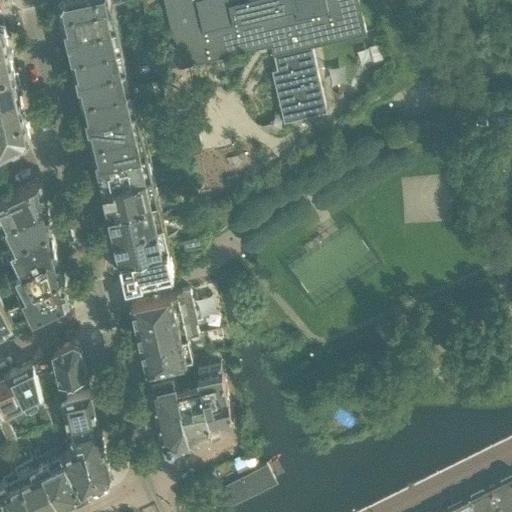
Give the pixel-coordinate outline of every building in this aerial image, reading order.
[(61,3),(63,13),(107,2),(116,0),(62,0),(61,3)] [(165,0),(180,65),(272,43),(278,68),(272,69),(284,120),(327,110),(312,44),(366,31),(359,0),(165,0)] [(63,13),(68,34),(112,24),(107,2),(63,13)] [(0,45),(8,42),(9,41),(4,23),(0,22),(0,45)] [(73,54),(74,55),(117,45),(114,32),(112,24),(68,34),(73,54)] [(8,42),(0,45),(0,70),(13,65),(8,42)] [(74,55),(79,76),(122,66),(117,45),(74,55)] [(13,65),(0,70),(0,99),(19,90),(20,90),(14,64),(13,65)] [(79,76),(84,98),(127,89),(122,66),(79,76)] [(84,98),(89,119),(132,108),(127,89),(84,98)] [(19,90),(0,99),(0,125),(25,114),(19,90)] [(93,139),(93,140),(138,130),(132,108),(89,119),(94,139),(93,139)] [(25,114),(0,125),(0,152),(25,140),(30,132),(26,113),(25,114)] [(202,147),(195,116),(185,118),(193,149),(202,147)] [(93,140),(99,161),(142,151),(140,142),(138,130),(93,140)] [(99,161),(103,181),(147,171),(144,158),(142,151),(99,161)] [(503,167),(503,164),(503,161),(506,158),(504,157),(503,159),(501,162),(501,165),(501,168),(502,171),(505,174),(507,177),(509,176),(506,173),(504,170),(503,167)] [(106,196),(109,206),(152,195),(151,191),(150,187),(150,185),(149,185),(148,179),(147,171),(103,181),(107,196),(106,196)] [(494,174),(494,175),(498,179),(500,182),(502,186),(503,190),(503,195),(502,199),(502,203),(499,210),(500,210),(502,206),(503,201),(504,196),(505,191),(504,187),(502,183),(500,179),(497,176),(494,174)] [(0,203),(8,220),(47,201),(41,177),(0,196),(0,203)] [(115,230),(158,220),(157,215),(156,215),(155,211),(156,210),(155,209),(152,197),(153,197),(152,195),(109,206),(112,220),(115,230)] [(17,242),(52,224),(47,201),(8,220),(7,220),(17,242)] [(120,254),(121,254),(164,243),(162,239),(161,234),(161,232),(161,233),(158,221),(158,220),(115,230),(118,243),(120,254)] [(2,250),(13,271),(17,270),(58,249),(53,225),(52,225),(52,224),(17,242),(11,245),(2,250)] [(200,235),(183,239),(185,249),(202,245),(200,235)] [(164,243),(121,254),(127,279),(174,267),(168,243),(164,244),(164,243)] [(28,291),(64,274),(58,249),(17,270),(28,291)] [(6,310),(13,324),(34,314),(69,297),(64,274),(28,291),(23,293),(27,300),(6,310)] [(132,300),(143,344),(182,335),(199,331),(196,321),(198,320),(190,286),(132,300)] [(0,330),(13,324),(6,310),(0,298),(0,330)] [(148,366),(172,361),(187,357),(182,335),(143,344),(148,366)] [(74,339),(53,349),(56,366),(59,378),(87,372),(80,342),(74,339)] [(33,359),(36,371),(42,370),(56,366),(53,349),(33,359)] [(436,377),(483,354),(483,353),(433,377),(442,394),(443,393),(436,377)] [(33,359),(10,371),(26,404),(33,400),(39,411),(45,408),(39,383),(36,371),(33,359)] [(200,379),(212,427),(220,423),(220,419),(234,415),(224,366),(223,366),(222,360),(198,366),(199,372),(200,379)] [(480,375),(482,375),(478,366),(487,362),(486,360),(476,365),(480,375)] [(172,361),(148,366),(152,384),(166,442),(165,442),(173,446),(174,446),(190,438),(175,373),(172,361)] [(0,402),(9,420),(17,416),(14,409),(26,404),(10,371),(0,375),(0,402)] [(175,373),(190,438),(198,434),(197,430),(212,427),(200,379),(178,384),(175,373)] [(75,427),(76,427),(99,422),(92,389),(66,395),(66,396),(61,398),(68,429),(75,427)] [(0,420),(9,440),(17,436),(9,420),(0,402),(0,420)] [(75,446),(62,452),(81,492),(106,479),(110,481),(114,472),(111,470),(99,422),(76,427),(75,427),(77,434),(71,437),(75,446)] [(58,444),(36,455),(60,503),(69,499),(68,498),(81,492),(62,452),(58,444)] [(15,466),(16,469),(37,511),(40,511),(51,507),(60,503),(36,455),(15,466)] [(232,459),(236,466),(244,462),(241,455),(232,459)] [(0,490),(10,511),(37,511),(16,469),(4,476),(5,479),(0,482),(0,490)] [(203,504),(206,510),(211,511),(248,492),(250,486),(247,481),(242,479),(205,499),(203,504)] [(0,511),(10,511),(0,490),(0,511)] [(465,511),(466,511),(465,511),(511,511),(511,491),(505,495),(502,494),(497,497),(496,500),(490,503),(477,509),(475,507),(468,511),(467,511),(466,511),(465,511)]
